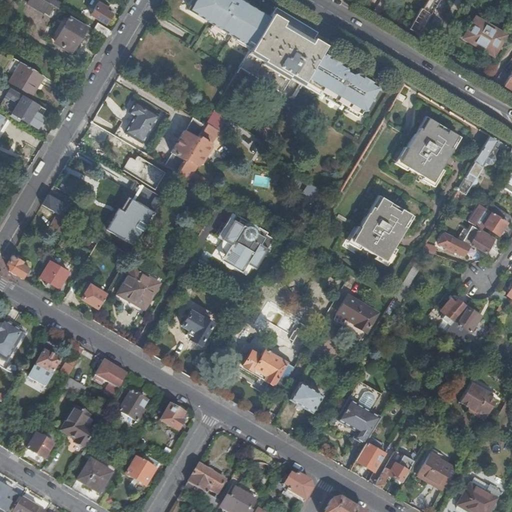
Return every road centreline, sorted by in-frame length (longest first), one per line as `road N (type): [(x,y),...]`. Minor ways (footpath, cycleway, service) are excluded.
road 1 (residential): [(0,247),(145,0)]
road 2 (residential): [(217,411),(0,283)]
road 3 (secondary): [(310,0),(481,102)]
road 4 (residential): [(332,480),(217,411)]
